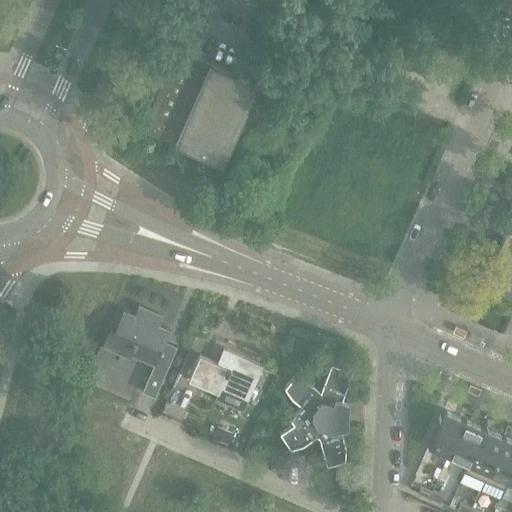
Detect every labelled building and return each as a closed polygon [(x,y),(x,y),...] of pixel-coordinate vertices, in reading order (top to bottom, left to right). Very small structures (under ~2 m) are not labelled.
[(177,48),(161,84),(159,89),(151,85),(145,98),(153,102),(141,129),(222,165),(258,84),(177,48)] [(511,219),(507,231),(482,287),(483,287),(484,286),(511,298),(511,219)] [(177,346),(176,346),(175,349),(164,344),(170,329),(159,324),(163,315),(139,304),(135,313),(123,308),(115,328),(110,325),(101,345),(130,358),(132,355),(154,364),(142,391),(155,396),(177,346)] [(263,365),(224,348),(223,349),(225,349),(219,363),(199,354),(188,379),(219,392),(223,382),(249,394),(247,399),(248,400),(263,365)] [(341,429),(347,428),(348,402),(342,400),(349,383),(349,370),(331,363),(321,392),(296,372),(285,388),(292,398),(301,406),(290,419),(294,424),(280,433),(291,449),(303,445),(317,437),(319,438),(327,465),(345,460),(346,447),(341,429)] [(448,454),(464,419),(443,410),(427,445),(448,454)] [(468,463),(483,428),(464,419),(448,454),(467,463),(468,463)] [(484,481),(503,437),(483,428),(468,463),(467,463),(463,471),(464,472),(484,481)] [(506,485),(511,470),(511,440),(503,437),(484,481),(504,489),(505,490),(507,485),(506,485)] [(429,498),(432,491),(421,486),(418,493),(429,498)] [(440,503),(443,495),(432,491),(429,498),(440,503)] [(461,511),(469,511),(472,508),(461,503),(458,510),(461,511)]
